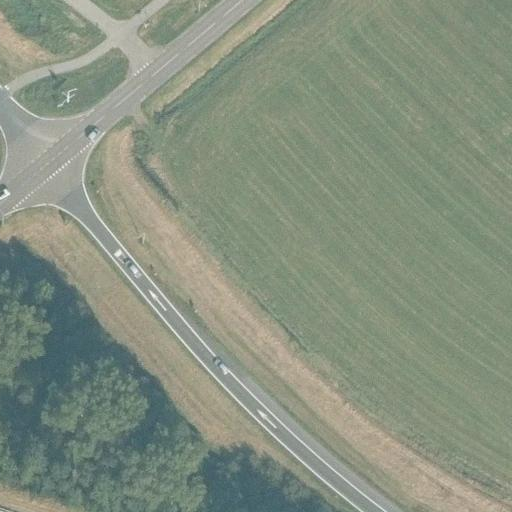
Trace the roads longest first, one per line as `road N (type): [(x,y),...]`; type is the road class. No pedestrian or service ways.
road 1 (motorway): [(374,511),(206,356),(44,167)]
road 2 (secondary): [(44,167),(157,72)]
